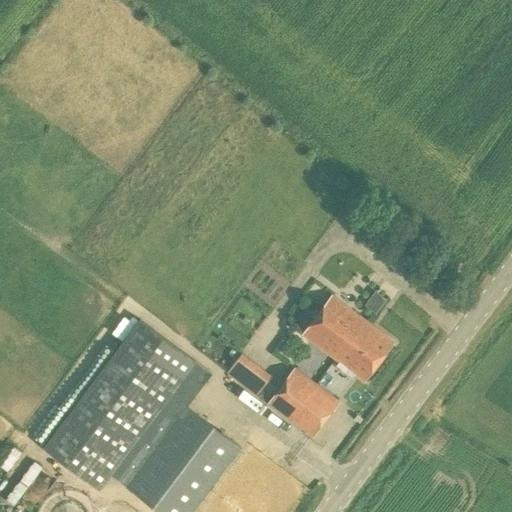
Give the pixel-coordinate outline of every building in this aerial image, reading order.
[(364,225),(374,233),(387,215),(377,208),(364,225)] [(356,343),(370,326),(331,296),(303,334),(333,356),(347,337),(356,343)] [(99,488),(110,473),(126,485),(161,511),(189,511),(240,445),(187,405),(212,373),(141,319),(44,446),(99,488)] [(347,337),(333,356),(340,361),(337,366),(354,378),(357,374),(365,381),(393,343),(370,326),(356,343),(347,337)] [(256,397),(257,396),(273,375),(243,352),(226,374),(256,397)] [(291,419),(318,384),(296,367),(269,402),(291,419)] [(314,436),(339,400),(318,384),(291,419),(314,436)]
